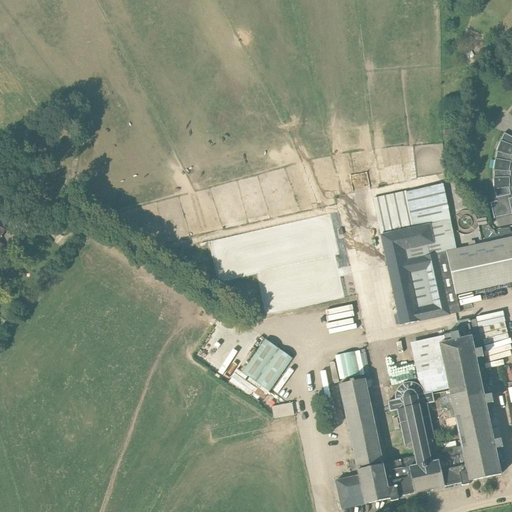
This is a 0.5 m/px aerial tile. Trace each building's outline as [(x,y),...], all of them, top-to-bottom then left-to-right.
[(511,137),(504,133),(500,142),(501,143),(498,151),(497,151),(495,160),(496,161),(494,169),(493,169),(494,179),(495,188),(493,188),(494,198),(494,202),(490,203),(494,219),(495,219),(494,217),(511,213),(511,215),(511,214),(511,137)] [(457,295),(447,251),(456,250),(443,184),(406,192),(405,191),(373,199),(400,326),(401,325),(406,324),(407,324),(412,323),(413,323),(418,322),(419,322),(419,321),(460,313),(457,295)] [(511,237),(456,250),(447,251),(457,295),(488,288),(511,282),(511,237)] [(486,292),(462,297),(465,311),(489,306),(486,292)] [(461,446),(429,453),(415,457),(383,464),(381,455),(381,454),(379,445),(379,444),(377,435),(375,425),(375,424),(374,424),(372,415),(373,415),(372,414),(370,405),(370,404),(368,396),(367,389),(367,390),(365,381),(365,380),(365,379),(364,380),(357,381),(356,381),(356,379),(348,381),(348,383),(347,383),(340,385),(339,385),(339,386),(341,395),(341,396),(342,396),(342,400),(342,401),(343,401),(345,410),(344,410),(345,411),(347,420),(346,420),(347,421),(349,430),(349,431),(351,440),(351,441),(353,450),(353,451),(353,450),(355,460),(355,461),(357,470),(357,471),(358,471),(359,476),(336,481),(342,510),(390,499),(390,500),(391,500),(391,501),(392,502),(392,501),(398,500),(399,499),(398,499),(398,498),(398,497),(415,493),(415,494),(416,494),(416,493),(443,487),(445,487),(461,483),(461,484),(462,485),(461,485),(462,486),(463,486),(469,484),(469,485),(469,484),(469,483),(469,482),(501,475),(495,449),(496,449),(501,448),(503,448),(502,446),(501,440),(501,439),(493,440),(492,436),(486,406),(493,405),(491,394),(484,396),(476,359),(483,357),(483,356),(482,350),(482,349),(481,349),(479,336),(479,335),(478,335),(475,321),(476,321),(475,320),(470,321),(470,320),(469,321),(468,319),(457,322),(458,324),(457,325),(456,325),(456,326),(456,327),(456,328),(457,333),(451,334),(450,334),(450,335),(444,336),(446,343),(439,344),(461,446)] [(270,391),(293,358),(266,338),(243,371),(270,391)] [(415,455),(415,457),(429,453),(429,452),(430,452),(430,451),(429,451),(427,446),(429,445),(430,445),(431,444),(432,444),(432,443),(432,442),(432,441),(431,440),(433,440),(435,440),(434,438),(433,432),(434,432),(434,431),(432,431),(431,425),(432,425),(432,424),(431,424),(430,418),(431,418),(431,417),(429,417),(428,411),(429,411),(429,410),(428,410),(427,405),(427,404),(432,403),(433,403),(434,403),(432,392),(424,394),(423,390),(422,388),(420,386),(418,385),(415,383),(413,383),(410,383),(407,383),(405,383),(402,385),(400,386),(398,388),(397,390),(396,392),(395,395),(395,397),(395,400),(389,402),(389,401),(388,402),(388,403),(390,411),(389,411),(390,412),(391,412),(397,410),(397,411),(398,417),(397,417),(397,418),(399,418),(400,423),(399,424),(399,425),(400,425),(401,430),(400,431),(400,432),(402,432),(403,437),(402,438),(402,439),(403,439),(404,445),(405,446),(406,446),(408,445),(407,446),(407,447),(408,447),(408,448),(409,449),(410,449),(411,449),(413,448),(414,454),(413,454),(413,455),(415,455)] [(271,407),(274,419),(294,415),(292,403),(271,407)]
